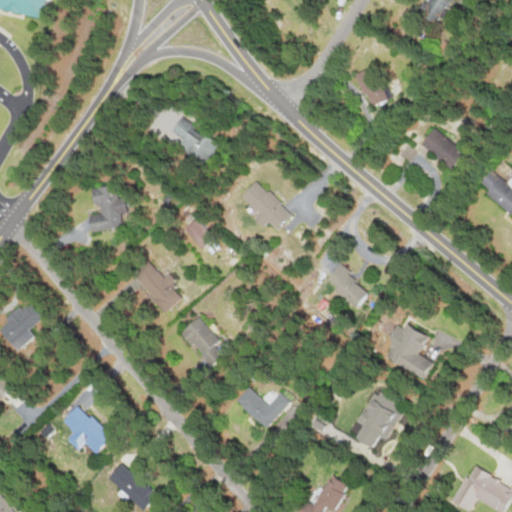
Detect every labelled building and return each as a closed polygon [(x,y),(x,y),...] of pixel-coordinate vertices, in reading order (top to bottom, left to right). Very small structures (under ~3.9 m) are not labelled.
[(0,5),(0,0),(47,0),(44,16),(0,5)] [(446,18),(448,0),(430,0),(428,15),(446,18)] [(373,106),(392,100),(382,66),(363,72),(373,106)] [(173,135),(213,160),(225,140),(186,115),(173,135)] [(425,146),(453,162),(464,145),(436,128),(425,146)] [(491,191),(511,210),(511,179),(510,182),(497,170),(491,176),(499,183),(491,191)] [(246,195),(263,212),(259,217),(267,225),(272,220),(282,228),(296,213),(261,179),(246,195)] [(127,225),(125,212),(133,210),(130,192),(123,194),(121,182),(98,186),(102,212),(94,213),(97,230),(127,225)] [(167,198),(176,205),(182,198),(173,191),(167,198)] [(189,228),(207,248),(221,234),(203,215),(189,228)] [(169,276),(157,264),(142,278),(171,310),(187,295),(177,285),(182,280),(174,271),(169,276)] [(363,306),(375,286),(340,266),(332,279),(341,284),(337,291),(363,306)] [(22,349),(38,334),(33,329),(49,315),(35,299),(27,307),(25,305),(1,326),(22,349)] [(188,327),(215,368),(234,355),(207,314),(188,327)] [(389,354),(434,375),(440,361),(425,354),(435,332),(411,321),(408,327),(402,324),(389,354)] [(0,359),(0,398),(20,391),(7,357),(0,359)] [(242,398),(270,427),(296,401),(286,390),(272,403),(255,385),(242,398)] [(362,419),(368,423),(361,436),(378,446),(385,434),(391,437),(406,410),(400,407),(404,399),(381,386),(362,419)] [(70,437),(82,448),(89,441),(101,453),(117,435),(82,403),(66,420),(77,430),(70,437)] [(113,475),(148,509),(163,494),(128,460),(113,475)] [(480,466),(511,486),(511,507),(508,511),(497,511),(479,500),(471,511),(456,502),(480,466)] [(354,480),(339,472),(327,495),(322,492),(317,502),(311,500),(304,511),(327,511),(331,505),(339,509),(354,480)] [(19,511),(1,484),(0,484),(0,511),(19,511)]
